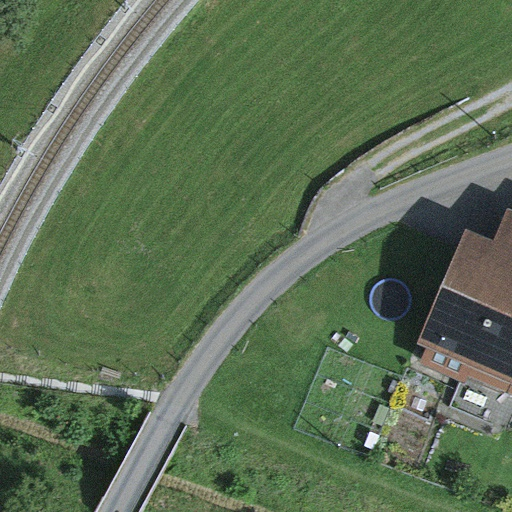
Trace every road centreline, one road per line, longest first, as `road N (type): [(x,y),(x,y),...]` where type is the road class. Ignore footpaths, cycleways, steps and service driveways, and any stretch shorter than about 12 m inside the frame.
road 1 (residential): [(119,511),(178,400),(258,296),(366,219),(511,158)]
road 2 (track): [(449,511),(224,427),(178,400)]
road 3 (track): [(511,91),(364,174),(336,210),(328,241)]
